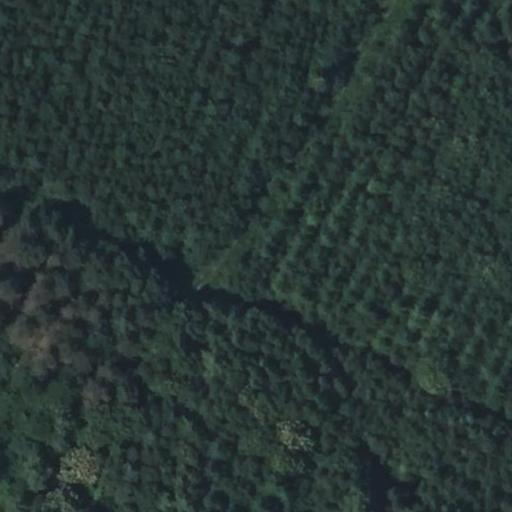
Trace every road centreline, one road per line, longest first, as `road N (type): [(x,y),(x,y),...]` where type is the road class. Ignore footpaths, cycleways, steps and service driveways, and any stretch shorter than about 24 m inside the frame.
road 1 (track): [(511,438),(188,297),(0,193)]
road 2 (track): [(188,297),(386,0)]
